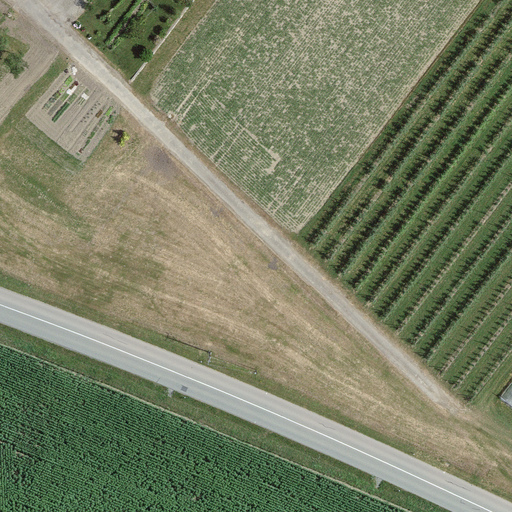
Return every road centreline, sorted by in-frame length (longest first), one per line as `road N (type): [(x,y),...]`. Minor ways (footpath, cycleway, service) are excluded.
road 1 (secondary): [(0,305),(255,405),(490,511)]
road 2 (motorway): [(511,258),(0,358)]
road 3 (motorway): [(240,511),(511,452)]
